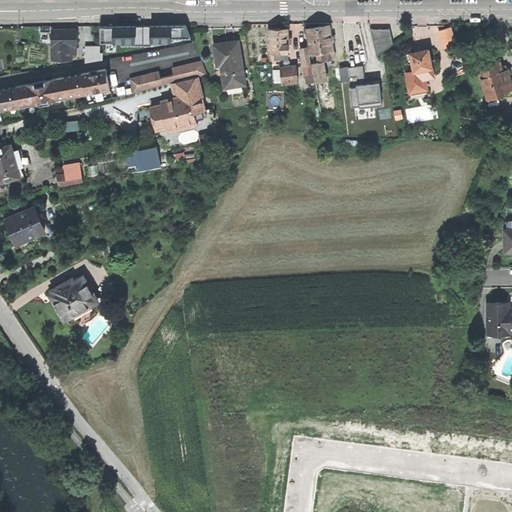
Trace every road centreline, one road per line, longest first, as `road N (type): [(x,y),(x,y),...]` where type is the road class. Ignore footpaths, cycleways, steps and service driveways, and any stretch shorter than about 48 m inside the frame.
road 1 (secondary): [(0,11),(511,9)]
road 2 (residential): [(511,478),(326,452),(302,471),(296,511)]
road 3 (unclassified): [(45,379),(153,511)]
